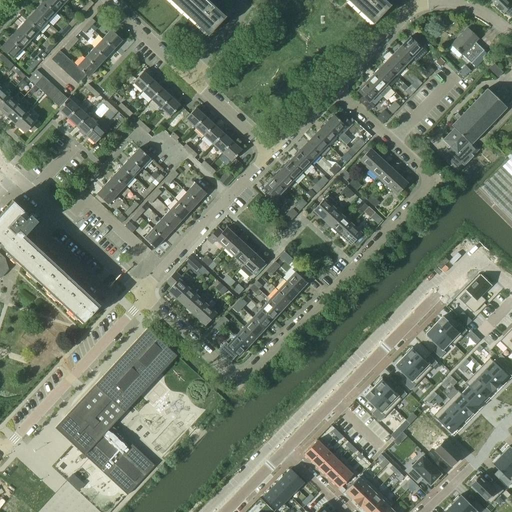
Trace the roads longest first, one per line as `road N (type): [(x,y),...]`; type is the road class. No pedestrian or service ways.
road 1 (residential): [(332,89),(427,173),(428,189),(248,374),(234,379),(141,292)]
road 2 (residential): [(511,287),(475,253),(285,449)]
road 3 (residential): [(0,447),(133,310),(141,292)]
road 4 (residential): [(141,292),(271,151)]
road 5 (residential): [(141,292),(14,177)]
road 6 (residential): [(418,511),(511,420)]
